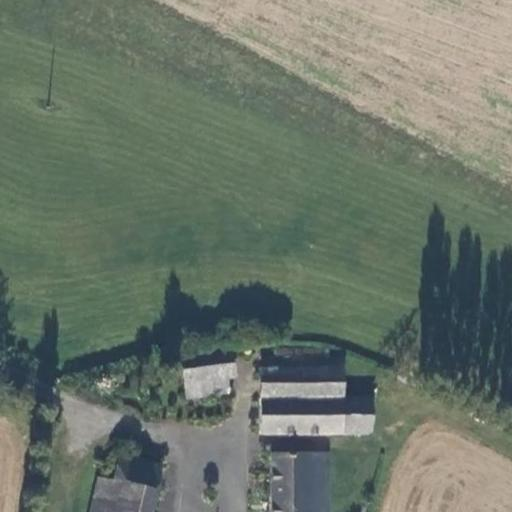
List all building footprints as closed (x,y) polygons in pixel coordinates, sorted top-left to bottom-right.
[(184,360),(189,386),(227,379),(236,377),(230,350),(184,360)] [(263,360),(263,399),(344,398),(343,359),(263,360)] [(227,379),(189,386),(192,401),(230,393),(227,379)] [(263,435),(373,434),(372,398),(344,398),(263,399),(263,435)] [(332,511),(333,454),(274,454),(273,511),(332,511)] [(122,457),(116,479),(154,489),(159,466),(122,457)] [(116,479),(96,474),(86,511),(153,511),(159,490),(154,489),(116,479)]
